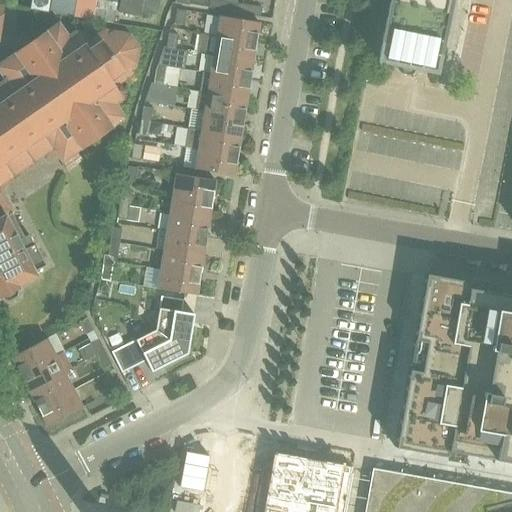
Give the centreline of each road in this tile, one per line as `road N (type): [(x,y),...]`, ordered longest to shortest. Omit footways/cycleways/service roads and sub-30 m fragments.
road 1 (unclassified): [(24,497),(221,390),(249,334),(272,211)]
road 2 (residential): [(272,211),(511,255)]
road 3 (unclassified): [(272,211),(310,0)]
